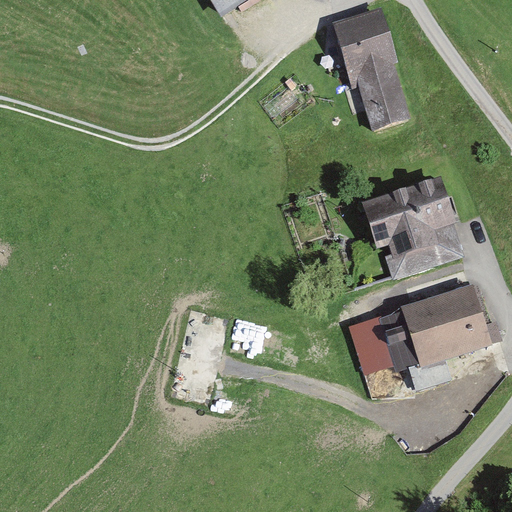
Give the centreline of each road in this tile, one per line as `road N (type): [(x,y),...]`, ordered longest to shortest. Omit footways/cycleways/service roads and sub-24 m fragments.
road 1 (track): [(0,103),(139,145),(169,142),(223,109),(300,33),(348,0)]
road 2 (track): [(220,371),(390,419),(438,415),(511,357)]
road 3 (unclassified): [(411,0),(511,144)]
road 4 (unclassified): [(511,405),(424,511)]
